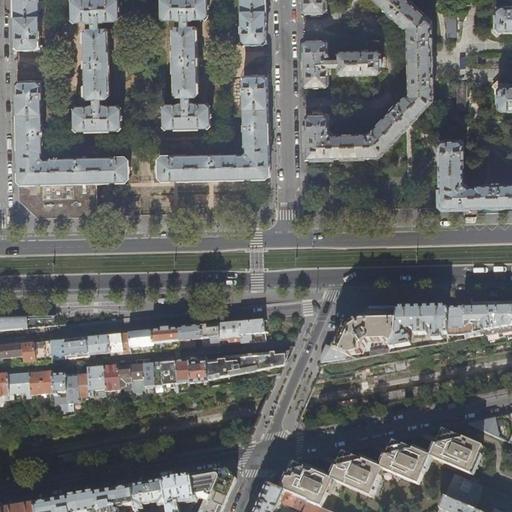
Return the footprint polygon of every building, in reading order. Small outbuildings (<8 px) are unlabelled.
[(15,0),(16,24),(17,50),(38,49),(39,51),(42,48),(41,46),(39,0),(15,0)] [(119,0),(73,0),(73,1),(73,19),(77,22),(86,22),(86,23),(93,23),(93,26),(93,29),(87,29),(85,31),(86,60),(84,60),(84,64),(84,67),(86,67),(86,96),(89,99),(95,98),(95,102),(95,105),(92,105),(89,106),(79,106),(76,110),(76,127),(80,130),(119,129),(122,126),(122,108),(119,105),(108,106),(107,105),(108,98),(110,96),(109,31),(106,28),(106,21),(116,21),(120,17),(119,0)] [(165,125),(168,128),(208,127),(211,123),(211,106),(208,103),(197,103),(195,102),(191,102),(191,96),(197,96),(199,93),(199,63),(198,29),(195,26),(189,27),(189,20),(196,20),(196,19),(205,19),(208,15),(207,0),(162,0),(162,16),(166,20),(176,19),(176,27),(174,29),(176,94),(178,96),(178,104),(168,104),(165,107),(165,125)] [(241,0),(243,41),(241,43),(245,46),(246,44),(250,44),(252,46),(257,46),(259,44),(267,43),(267,23),(266,0),(241,0)] [(306,136),(307,159),(380,157),(434,101),(432,21),(409,0),(303,0),(304,14),(312,14),(312,16),(319,15),(319,13),(327,13),(327,2),(326,2),(326,0),(374,0),(404,28),(408,28),(410,96),(406,96),(372,132),(365,134),(334,135),(330,131),(329,126),(332,124),(332,119),(330,117),(330,114),(321,114),(321,112),(314,112),(314,115),(306,115),(306,136)] [(492,31),(497,36),(499,33),(511,33),(511,6),(496,7),(497,24),(495,25),(495,29),(492,31)] [(459,14),(449,13),(448,37),(458,37),(459,14)] [(305,64),(305,87),(329,87),(328,74),(330,70),(330,67),(338,67),(338,72),(341,75),(378,74),(382,71),(381,54),(378,50),(341,51),(338,53),(338,59),(329,60),(329,56),(328,54),(328,41),(304,41),(305,64)] [(233,178),(270,178),(269,136),(268,119),(268,89),(268,75),(258,76),(243,76),(245,145),(247,145),(247,152),(244,155),(238,155),(237,154),(163,156),(160,159),(160,164),(158,164),(159,172),(160,172),(160,177),(164,180),(176,180),(233,178)] [(20,187),(97,185),(104,185),(104,181),(114,181),(127,181),(130,177),(129,160),(126,157),(52,159),(52,160),(45,160),(42,157),(42,152),(43,152),(41,81),(17,82),(18,102),(19,137),(20,171),(20,187)] [(439,140),(440,209),(466,208),(511,206),(511,83),(500,84),(498,82),(494,86),(496,89),(496,92),(498,94),(498,110),(511,110),(511,184),(500,185),(500,183),(493,183),(493,185),(476,186),(476,187),(468,188),(463,183),(463,167),(464,167),(463,140),(439,140)] [(97,185),(20,187),(20,201),(38,218),(40,218),(48,218),(97,217),(97,185)] [(511,306),(488,307),(464,308),(465,322),(469,322),(469,334),(469,338),(511,330),(511,306)] [(422,309),(398,310),(397,336),(393,344),(391,349),(393,349),(393,348),(400,347),(400,348),(411,346),(410,337),(410,334),(409,334),(408,331),(415,330),(415,334),(416,335),(427,334),(428,334),(428,327),(433,327),(434,339),(441,339),(443,338),(442,334),(448,334),(447,308),(422,309)] [(456,308),(447,308),(448,334),(448,336),(462,335),(469,334),(469,322),(465,322),(464,308),(456,308)] [(397,336),(398,310),(378,310),(362,311),(358,311),(342,322),(339,328),(334,341),(331,347),(347,355),(349,356),(351,357),(364,354),(369,342),(388,342),(393,344),(397,336)] [(0,332),(10,331),(55,327),(55,317),(9,318),(0,318),(0,332)] [(253,322),(241,324),(242,344),(250,343),(249,335),(266,334),(265,321),(253,322)] [(229,325),(221,326),(222,346),(242,344),(241,324),(229,325)] [(198,328),(180,329),(181,349),(196,348),(196,340),(202,340),(203,347),(222,346),(221,326),(198,328)] [(163,331),(153,332),(154,352),(167,351),(181,349),(180,329),(163,331)] [(143,333),(129,334),(132,354),(143,353),(154,352),(153,332),(143,333)] [(122,335),(110,336),(111,354),(112,356),(121,355),(132,354),(129,334),(122,335)] [(100,337),(88,338),(90,356),(101,355),(111,354),(110,336),(100,337)] [(80,339),(65,341),(68,359),(79,358),(91,357),(90,356),(88,338),(80,339)] [(58,341),(44,343),(45,352),(55,351),(56,361),(59,360),(68,359),(65,341),(58,341)] [(36,343),(22,345),(24,358),(25,363),(35,362),(46,361),(46,358),(45,352),(44,343),(36,343)] [(15,345),(0,346),(0,360),(12,359),(24,358),(22,345),(15,345)] [(347,355),(331,347),(327,346),(323,354),(321,359),(322,363),(345,359),(347,355)] [(207,360),(207,361),(209,382),(286,367),(289,359),(292,352),(277,353),(229,358),(207,360)] [(190,359),(190,361),(192,383),(192,384),(209,382),(207,361),(202,361),(201,360),(201,359),(197,359),(190,359)] [(137,366),(131,367),(132,382),(145,381),(143,360),(137,361),(137,366)] [(149,360),(143,360),(145,381),(156,380),(154,365),(149,366),(149,360)] [(127,367),(119,368),(121,390),(124,390),(124,392),(133,391),(132,382),(131,367),(130,361),(126,362),(127,367)] [(182,362),(177,363),(179,384),(192,383),(190,361),(182,362)] [(168,364),(162,364),(164,387),(171,387),(172,390),(173,390),(173,396),(180,395),(179,384),(177,363),(168,364)] [(158,365),(154,365),(156,380),(157,399),(161,398),(160,393),(164,393),(164,387),(162,364),(158,365)] [(111,368),(104,368),(106,393),(121,392),(121,390),(119,368),(119,367),(111,368)] [(89,370),(89,376),(91,400),(106,398),(106,393),(104,368),(96,369),(89,370)] [(39,373),(29,374),(32,397),(53,395),(53,398),(56,398),(53,376),(53,372),(39,373)] [(18,375),(8,376),(10,401),(15,401),(14,396),(18,396),(18,397),(24,397),(24,395),(27,395),(28,400),(32,400),(32,397),(29,374),(18,375)] [(72,375),(66,375),(68,394),(68,399),(69,412),(69,416),(73,416),(72,410),(71,408),(71,405),(81,404),(79,377),(78,374),(72,375)] [(60,376),(53,376),(56,398),(57,413),(69,412),(68,399),(61,399),(60,396),(58,397),(58,394),(61,394),(68,394),(66,375),(60,376)] [(0,376),(0,398),(3,398),(7,398),(7,401),(10,401),(8,376),(0,376)] [(89,376),(79,377),(81,404),(92,404),(91,400),(89,376)] [(511,414),(511,415),(468,424),(509,443),(511,436),(511,414)] [(332,480),(295,463),(293,464),(282,491),(322,508),(334,480),(371,496),(382,469),(419,485),(431,458),(432,458),(472,475),(484,448),(443,430),(431,457),(394,441),(393,441),(382,469),(344,452),(332,480)] [(211,473),(190,477),(195,500),(197,499),(197,495),(199,488),(208,487),(209,492),(208,495),(205,494),(202,501),(201,500),(195,511),(222,511),(237,480),(229,470),(211,473)] [(482,487),(455,475),(445,499),(476,511),(486,511),(487,511),(477,507),(480,499),(482,487)] [(176,479),(164,481),(168,511),(177,511),(177,507),(176,507),(174,507),(173,504),(175,501),(180,500),(180,501),(181,502),(195,500),(190,477),(176,479)] [(146,484),(131,487),(135,505),(136,511),(145,510),(144,506),(159,504),(160,511),(168,511),(164,481),(146,484)] [(282,491),(267,485),(258,507),(255,511),(276,511),(281,502),(305,511),(304,511),(331,511),(322,508),(282,491)] [(47,502),(35,504),(36,511),(95,511),(97,511),(99,509),(102,508),(102,511),(120,511),(119,508),(135,505),(131,487),(118,489),(97,493),(69,498),(47,502)] [(476,511),(445,499),(439,511),(476,511)]
